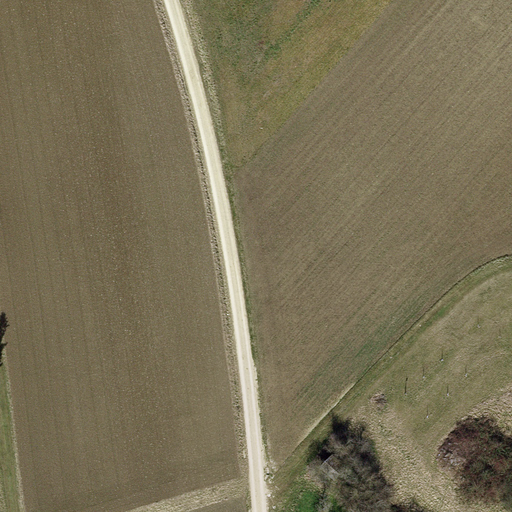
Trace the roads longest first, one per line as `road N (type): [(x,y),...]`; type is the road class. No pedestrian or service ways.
road 1 (track): [(172,0),(231,249),(262,511)]
road 2 (track): [(511,260),(466,282),(319,435),(262,511)]
